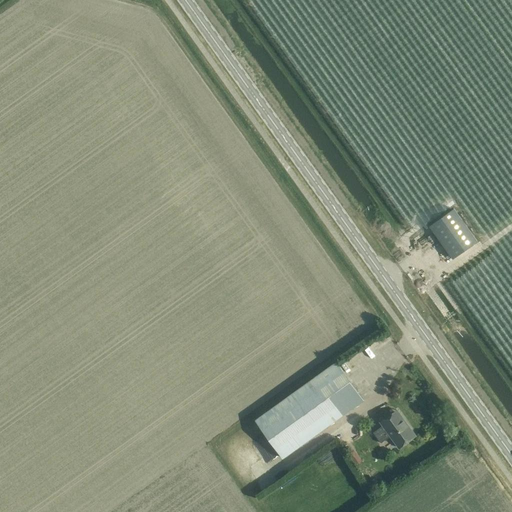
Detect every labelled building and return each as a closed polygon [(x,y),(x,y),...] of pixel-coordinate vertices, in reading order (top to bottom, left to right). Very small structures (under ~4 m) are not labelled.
[(429,226),(453,259),(477,241),(454,209),(429,226)] [(371,350),(380,345),(378,340),(369,346),(371,350)] [(367,344),(358,350),(361,355),(370,349),(367,344)] [(337,362),(255,420),(283,458),(364,400),(337,362)] [(381,443),(390,436),(399,448),(416,436),(415,435),(415,436),(410,430),(411,429),(400,415),(398,416),(395,412),(380,423),(383,426),(373,433),(381,443)] [(349,487),(357,499),(363,495),(356,483),(349,487)]
